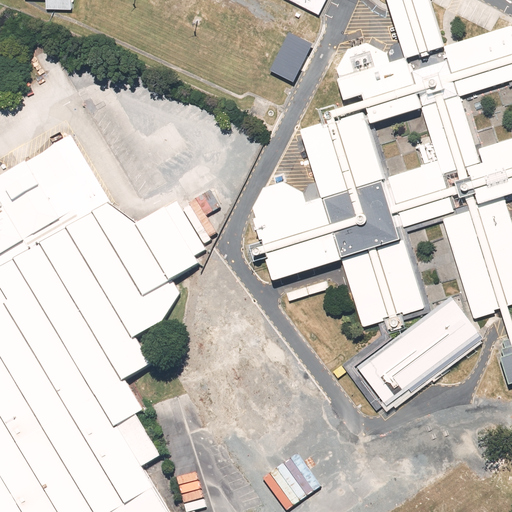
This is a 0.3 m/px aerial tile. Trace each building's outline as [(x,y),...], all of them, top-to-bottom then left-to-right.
[(50,0),(50,9),(73,9),(72,0),(50,0)] [(511,210),(509,200),(511,198),(511,27),(451,47),(435,0),(390,0),(407,51),(391,54),(372,44),(349,51),(340,72),(354,114),(307,129),(328,197),(309,203),(305,191),(288,184),(267,190),(257,207),(280,279),(348,258),(369,325),(395,317),(397,323),(437,311),(413,236),(449,224),(478,317),(511,305),(511,210)] [(295,0),(320,12),(325,0),(295,0)] [(273,134),(282,113),(266,107),(258,127),(273,134)] [(0,511),(153,511),(131,474),(149,463),(125,423),(133,418),(113,384),(140,368),(125,343),(176,313),(159,285),(195,264),(162,207),(126,229),(98,208),(59,139),(0,169),(0,511)] [(481,339),(452,301),(354,375),(383,413),(481,339)] [(511,348),(491,355),(500,385),(511,381),(511,348)] [(280,403),(254,368),(233,383),(260,418),(280,403)] [(508,511),(432,412),(384,447),(432,511),(410,511),(392,488),(359,511),(508,511)]
